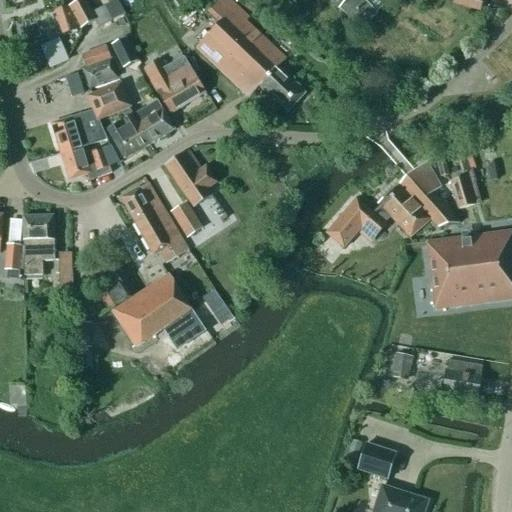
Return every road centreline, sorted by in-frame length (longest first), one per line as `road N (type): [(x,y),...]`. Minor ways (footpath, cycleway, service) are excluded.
road 1 (residential): [(23,193),(87,199),(205,137),(303,140),(365,128),(425,104),(511,24)]
road 2 (unclassified): [(23,193),(0,46)]
